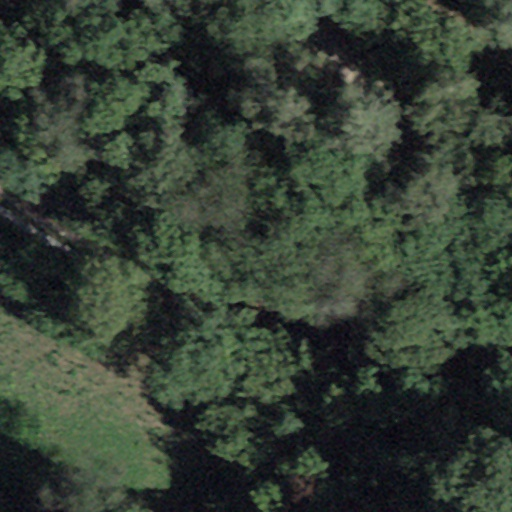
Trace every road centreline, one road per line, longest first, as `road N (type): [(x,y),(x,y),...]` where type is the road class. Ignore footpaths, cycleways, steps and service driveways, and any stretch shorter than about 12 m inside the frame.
road 1 (track): [(511,358),(435,338),(319,334),(157,290),(50,236),(0,199)]
road 2 (track): [(297,0),(342,58),(449,142),(511,176)]
